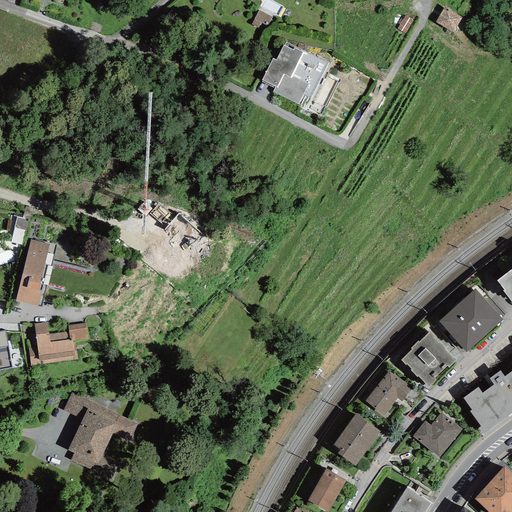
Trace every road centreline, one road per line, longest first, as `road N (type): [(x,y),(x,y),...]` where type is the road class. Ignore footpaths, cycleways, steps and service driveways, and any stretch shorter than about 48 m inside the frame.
road 1 (residential): [(114,44),(347,146)]
road 2 (residential): [(511,323),(407,422),(347,511)]
road 3 (residential): [(0,4),(114,44)]
